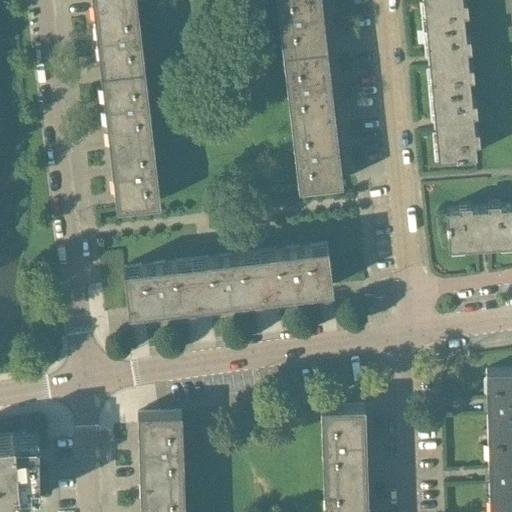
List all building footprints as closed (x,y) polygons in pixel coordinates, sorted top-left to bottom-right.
[(143,62),(140,29),(136,0),(94,0),(93,0),(101,67),(143,62)] [(325,41),(321,6),(320,0),(277,0),(283,46),(325,41)] [(463,22),(460,0),(422,0),(425,26),(463,22)] [(469,87),(466,55),(463,22),(425,26),(431,91),(469,87)] [(333,109),(329,75),(325,41),(283,46),(291,114),(333,109)] [(151,130),(147,96),(143,62),(101,67),(109,135),(151,130)] [(475,152),(472,120),(469,87),(431,91),(437,156),(475,152)] [(341,180),(337,142),(333,109),(291,114),(299,185),(341,180)] [(159,200),(155,164),(151,130),(109,135),(117,205),(159,200)] [(511,241),(509,203),(444,207),(447,245),(511,241)] [(331,285),(326,242),(260,250),(265,292),(331,285)] [(265,292),(260,250),(191,258),(196,300),(265,292)] [(196,300),(191,258),(124,266),(129,308),(196,300)] [(511,366),(485,367),(487,438),(511,437),(511,366)] [(365,471),(364,437),(363,403),(320,405),(323,473),(365,471)] [(183,477),(182,443),(181,409),(138,411),(140,479),(183,477)] [(0,500),(39,497),(37,431),(13,433),(0,434),(0,500)] [(511,437),(487,438),(489,509),(511,507),(511,437)] [(366,511),(366,505),(365,471),(323,473),(323,511),(366,511)] [(184,511),(183,477),(140,479),(141,511),(184,511)]
